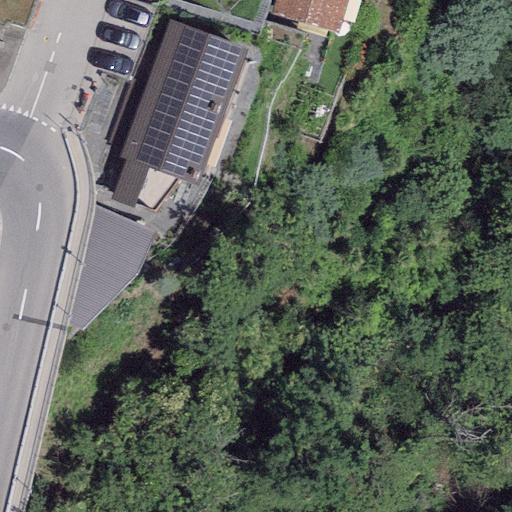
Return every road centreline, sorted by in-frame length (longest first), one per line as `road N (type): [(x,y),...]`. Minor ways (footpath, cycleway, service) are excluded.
road 1 (residential): [(0,415),(40,214),(33,182),(16,159)]
road 2 (residential): [(67,0),(16,159)]
